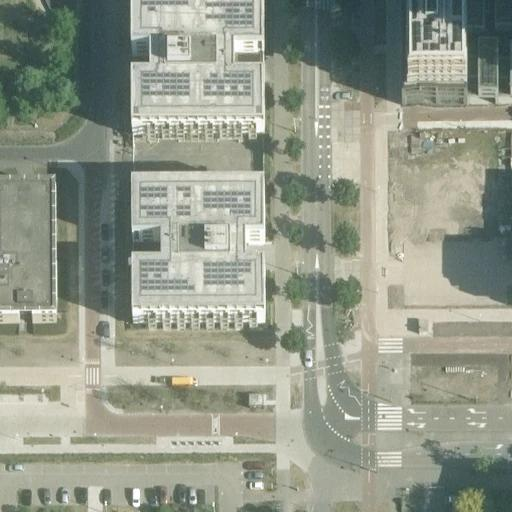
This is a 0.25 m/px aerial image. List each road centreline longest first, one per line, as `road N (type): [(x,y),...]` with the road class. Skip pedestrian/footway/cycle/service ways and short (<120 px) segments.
road 1 (tertiary): [(332,427),(320,380),(317,0)]
road 2 (unclassified): [(93,427),(96,151)]
road 3 (unclassified): [(317,429),(93,427)]
road 4 (tertiary): [(332,427),(367,434),(511,432)]
road 5 (unclassified): [(96,151),(97,0)]
